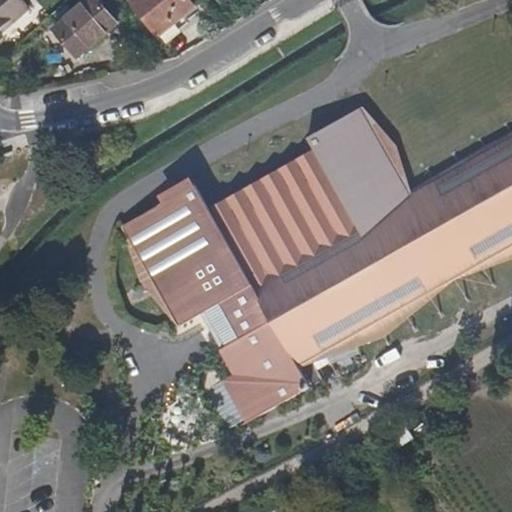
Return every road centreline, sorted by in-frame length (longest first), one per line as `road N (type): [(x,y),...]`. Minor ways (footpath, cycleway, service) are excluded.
road 1 (track): [(216,511),(511,345)]
road 2 (residential): [(305,0),(170,83),(26,119),(0,114)]
